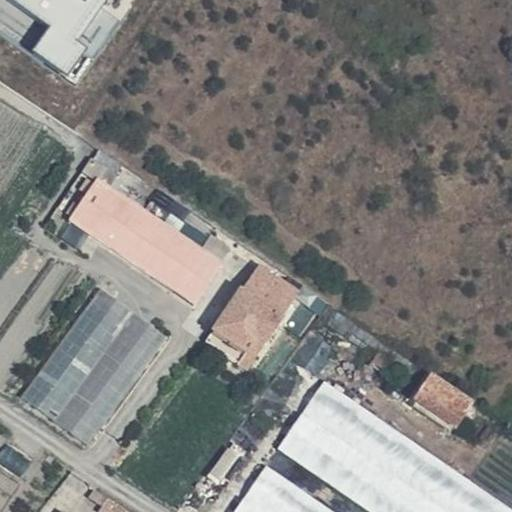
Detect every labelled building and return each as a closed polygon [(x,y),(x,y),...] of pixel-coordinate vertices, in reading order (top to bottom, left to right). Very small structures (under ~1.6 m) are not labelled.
[(92,0),(19,0),(49,20),(31,46),(66,71),(88,40),(72,29),(92,0)] [(220,266),(99,186),(91,181),(65,223),(79,232),(192,308),(220,266)] [(240,360),(233,370),(240,374),(259,346),(262,348),(278,323),(273,320),(288,295),(255,273),(236,303),(233,299),(210,338),(226,350),(240,360)] [(23,397),(93,446),(171,335),(102,287),(23,397)] [(226,350),(210,338),(203,349),(219,361),(226,350)] [(219,361),(233,370),(240,360),(226,350),(219,361)] [(422,387),(409,408),(449,436),(463,414),(465,411),(424,384),(422,387)] [(503,511),(326,385),(279,450),(366,511),(503,511)] [(326,511),(267,471),(237,511),(326,511)] [(122,511),(107,501),(100,511),(122,511)]
